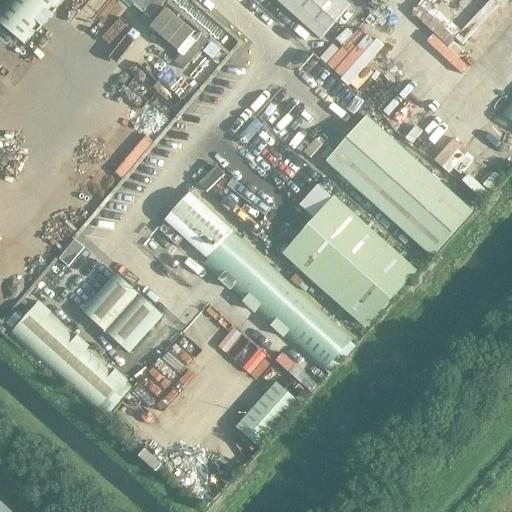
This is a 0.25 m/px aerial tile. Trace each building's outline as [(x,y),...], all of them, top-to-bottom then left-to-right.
[(63,0),(5,0),(0,6),(0,24),(25,46),(63,0)] [(143,0),(157,11),(166,0),(131,0),(135,3),(137,0),(143,0)] [(347,13),(332,0),(268,0),(316,45),(347,13)] [(473,211),(367,116),(335,152),(329,146),(321,155),(327,161),(327,162),(432,257),(473,211)] [(314,218),(284,252),(369,328),(417,274),(318,186),(300,206),(314,218)] [(189,193),(165,221),(208,259),(203,265),(327,375),(356,342),(189,193)] [(115,275),(82,312),(130,354),(163,316),(115,275)] [(128,380),(40,302),(10,335),(98,413),(128,380)] [(301,404),(276,382),(236,427),(261,449),(301,404)]
